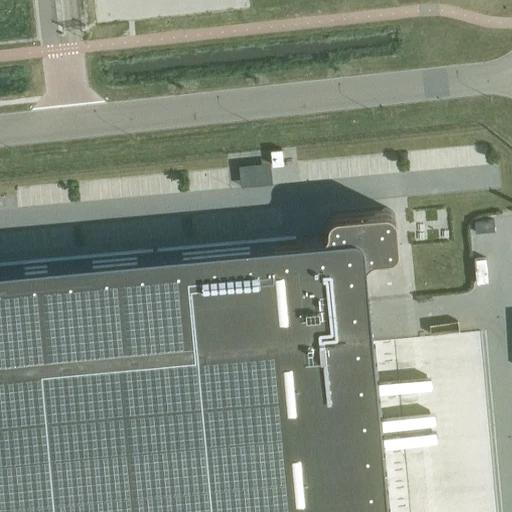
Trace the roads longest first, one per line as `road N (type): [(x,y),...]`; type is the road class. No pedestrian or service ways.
road 1 (unclassified): [(511,75),(0,130)]
road 2 (unknown): [(0,227),(478,178)]
road 3 (unknown): [(511,423),(494,233)]
